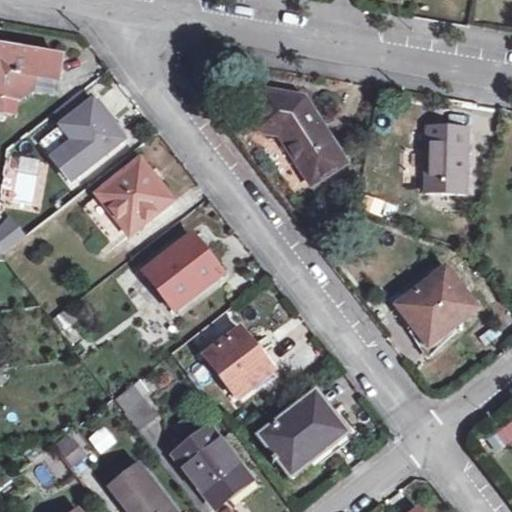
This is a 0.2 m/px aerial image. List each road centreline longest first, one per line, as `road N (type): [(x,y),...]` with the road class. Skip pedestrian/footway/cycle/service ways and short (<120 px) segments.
road 1 (unclassified): [(110,2),(131,50),(429,434)]
road 2 (unclassified): [(511,63),(110,2)]
road 3 (unclassified): [(429,434),(329,511)]
